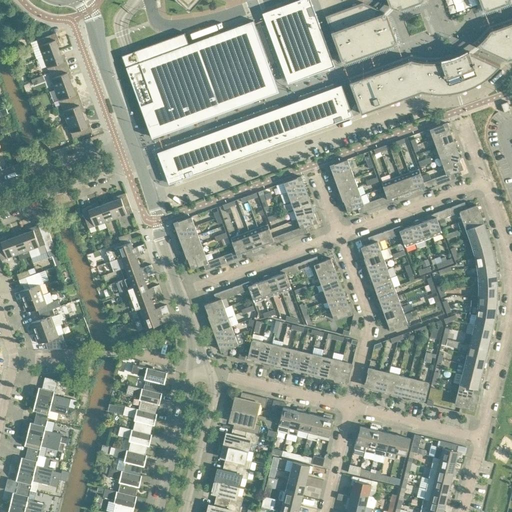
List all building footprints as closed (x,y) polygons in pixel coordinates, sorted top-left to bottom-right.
[(264,16),(263,17),(266,24),(267,23),(288,83),(328,68),(328,69),(332,67),(331,67),(332,67),(334,66),(332,60),(333,59),(310,0),(296,0),(271,10),(263,13),(264,16)] [(387,0),(390,6),(393,7),(398,10),(425,0),(424,0),(387,0)] [(511,0),(479,0),(483,11),(485,11),(511,0)] [(363,2),(325,16),(342,63),(398,43),(387,13),(363,2)] [(179,127),(278,91),(255,28),(256,27),(253,20),(189,44),(185,32),(140,49),(136,50),(128,53),(122,55),(122,56),(148,128),(152,137),(159,135),(179,128),(179,127)] [(481,48),(507,60),(511,58),(511,22),(490,30),(488,32),(487,34),(485,36),(483,38),(482,40),(480,42),(476,45),(479,47),(481,48)] [(43,56),(59,50),(58,46),(59,43),(60,42),(56,33),(37,40),(43,56)] [(61,55),(59,50),(43,56),(49,73),(68,66),(65,56),(64,57),(61,55)] [(350,83),(360,112),(361,113),(365,112),(421,91),(423,92),(425,92),(427,93),(429,93),(432,93),(434,93),(440,93),(441,93),(443,93),(446,93),(452,92),(457,91),(463,90),(466,89),(469,88),(470,87),(472,86),(474,85),(480,82),(485,79),(489,76),(490,75),(491,75),(492,73),(494,72),(496,70),(497,69),(499,67),(500,65),(474,53),(472,52),(469,51),(469,50),(465,52),(462,54),(458,56),(455,57),(451,58),(448,59),(444,60),(440,61),(437,61),(433,62),(430,62),(426,62),(422,61),(418,61),(415,60),(411,59),(349,82),(350,83)] [(72,75),(68,66),(49,73),(55,89),(71,83),(70,78),(71,75),(72,75)] [(55,89),(61,105),(80,98),(77,89),(76,89),(73,88),(71,83),(55,89)] [(335,87),(303,99),(276,109),(165,150),(165,149),(161,150),(161,151),(158,152),(169,183),(172,182),(172,183),(181,179),(350,117),(353,116),(351,111),(351,110),(344,91),(344,92),(341,85),(338,86),(335,87)] [(84,108),(80,98),(61,105),(67,122),(84,116),(82,111),(83,108),(84,108)] [(508,102),(501,104),(504,112),(511,110),(508,102)] [(84,116),(67,122),(73,138),(92,131),(89,122),(88,122),(85,121),(84,116)] [(450,132),(446,123),(430,129),(433,138),(450,132)] [(453,141),(450,132),(433,138),(436,147),(453,141)] [(456,150),(453,141),(436,147),(440,156),(456,150)] [(460,160),(456,150),(440,156),(443,166),(460,160)] [(351,168),(347,159),(331,165),(334,174),(351,168)] [(463,169),(460,160),(443,166),(446,174),(435,178),(437,185),(456,178),(454,172),(463,169)] [(334,174),(337,184),(354,177),(351,168),(334,174)] [(419,169),(409,172),(415,189),(421,187),(422,190),(437,185),(435,178),(423,182),(421,176),(420,174),(419,169)] [(409,172),(400,175),(407,196),(411,194),(410,191),(415,189),(409,172)] [(433,172),(421,176),(423,182),(435,178),(433,172)] [(404,197),(407,196),(400,175),(391,179),(397,196),(403,194),(404,197)] [(304,185),(301,176),(284,182),(287,192),(304,185)] [(357,187),(354,177),(337,184),(341,193),(357,187)] [(386,196),(375,200),(378,207),(393,201),(392,198),(397,196),(391,179),(381,182),(383,188),(386,196)] [(287,192),(280,194),(283,203),(290,201),(307,195),(304,185),(287,192)] [(341,193),(344,202),(361,196),(357,187),(341,193)] [(260,196),(262,201),(266,200),(274,197),(273,193),(270,192),(267,193),(265,194),(264,194),(260,196)] [(117,218),(133,212),(125,193),(116,196),(116,197),(115,200),(111,201),(117,218)] [(290,201),(294,210),(311,204),(307,195),(290,201)] [(364,204),(361,196),(344,202),(347,211),(357,208),(359,214),(378,207),(375,200),(364,204)] [(111,201),(98,206),(104,222),(117,218),(111,201)] [(463,220),(480,213),(476,205),(467,208),(465,202),(446,209),(449,216),(460,212),(463,220)] [(314,213),(311,204),(294,210),(297,219),(314,213)] [(89,228),(104,222),(98,206),(94,207),(91,206),(91,205),(81,209),(89,228)] [(437,220),(449,216),(446,209),(431,215),(432,218),(427,220),(433,237),(442,233),(440,228),(437,220)] [(300,227),(286,232),(289,239),(308,232),(306,226),(317,222),(314,213),(297,219),(300,227)] [(463,220),(458,221),(461,231),(466,229),(483,223),(480,213),(463,220)] [(174,222),(178,232),(195,226),(191,216),(174,222)] [(444,218),(438,220),(441,227),(447,225),(444,218)] [(420,219),(416,220),(424,240),(433,237),(427,220),(421,222),(420,219)] [(424,240),(416,220),(413,221),(414,225),(409,227),(415,244),(424,240)] [(470,238),(490,231),(489,228),(485,229),(483,223),(466,229),(470,238)] [(268,224),(258,228),(264,244),(270,242),(271,246),(289,239),(286,232),(273,237),(270,229),(268,224)] [(26,232),(23,233),(29,250),(31,256),(32,257),(50,250),(52,257),(57,255),(55,249),(48,231),(41,233),(38,225),(28,228),(29,229),(27,232),(26,232)] [(402,225),(387,231),(389,238),(396,235),(400,234),(402,238),(403,242),(405,247),(415,244),(409,227),(403,229),(402,225)] [(178,232),(181,241),(198,235),(195,226),(178,232)] [(258,228),(249,231),(256,251),(260,250),(259,246),(264,244),(258,228)] [(253,252),(256,251),(249,231),(240,234),(246,251),(252,249),(253,252)] [(370,244),(361,247),(364,256),(381,250),(383,249),(380,241),(389,238),(387,231),(368,238),(370,244)] [(470,238),(473,248),(490,243),(488,236),(491,235),(490,234),(491,234),(490,231),(470,238)] [(23,233),(11,238),(17,254),(29,250),(23,233)] [(120,242),(132,238),(130,233),(118,237),(120,242)] [(235,251),(222,256),(224,263),(242,256),(241,253),(246,251),(240,234),(230,238),(232,243),(235,251)] [(181,241),(185,250),(201,244),(198,235),(181,241)] [(0,238),(0,257),(1,260),(17,254),(11,238),(7,239),(4,238),(4,237),(0,238)] [(130,242),(107,250),(106,251),(110,261),(145,248),(144,244),(133,248),(130,242)] [(496,252),(495,249),(492,250),(490,243),(473,248),(475,257),(496,252)] [(185,250),(188,259),(205,253),(201,244),(185,250)] [(110,261),(113,271),(138,262),(136,256),(147,252),(145,248),(110,261)] [(364,256),(367,265),(384,259),(381,250),(364,256)] [(475,257),(477,267),(494,264),(493,257),(497,256),(496,255),(497,255),(496,252),(475,257)] [(208,261),(205,253),(188,259),(191,269),(203,264),(205,270),(224,263),(222,256),(208,261)] [(57,255),(52,257),(55,266),(59,265),(60,264),(57,255)] [(317,257),(296,264),(298,271),(310,267),(313,275),(334,267),(331,258),(319,262),(317,257)] [(387,268),(384,259),(367,265),(371,274),(387,268)] [(428,259),(421,262),(423,267),(430,265),(428,259)] [(138,262),(121,269),(124,279),(153,268),(151,264),(140,268),(138,262)] [(287,276),(298,271),(296,264),(280,270),(281,274),(276,276),(282,292),(291,289),(289,284),(287,276)] [(478,277),(500,274),(499,271),(496,271),(494,264),(477,267),(478,277)] [(35,267),(28,270),(30,275),(37,273),(35,267)] [(337,276),(334,267),(313,275),(314,276),(318,274),(321,283),(337,276)] [(124,279),(117,281),(121,292),(128,289),(146,283),(145,281),(143,277),(154,273),(153,268),(124,279)] [(371,274),(374,284),(391,277),(387,268),(371,274)] [(28,270),(17,274),(19,280),(30,275),(28,270)] [(23,302),(43,294),(39,285),(43,284),(39,272),(37,273),(30,275),(19,280),(21,285),(24,284),(26,289),(19,291),(23,302)] [(269,274),(265,275),(273,296),(282,292),(276,276),(270,278),(269,274)] [(500,277),(500,274),(478,277),(479,286),(497,286),(496,278),(500,278),(499,277),(500,277)] [(273,296),(265,275),(262,277),(263,280),(258,282),(264,299),(273,296)] [(341,286),(337,276),(321,283),(324,292),(341,286)] [(394,287),(391,277),(374,284),(377,293),(394,287)] [(264,299),(258,282),(252,284),(251,281),(233,287),(236,294),(249,289),(252,297),(254,302),(264,299)] [(146,283),(128,289),(132,299),(160,289),(159,284),(148,288),(146,283)] [(344,295),(341,286),(324,292),(327,301),(344,295)] [(479,296),(500,296),(500,293),(497,293),(497,286),(479,286),(479,296)] [(204,304),(208,314),(225,307),(222,299),(236,294),(233,287),(214,294),(216,300),(204,304)] [(377,293),(381,302),(398,296),(394,287),(377,293)] [(136,309),(153,303),(151,297),(162,293),(160,289),(132,299),(136,309)] [(37,308),(39,314),(52,309),(50,302),(46,304),(43,294),(23,302),(27,312),(37,308)] [(347,304),(344,295),(327,301),(331,310),(347,304)] [(471,295),(471,305),(478,305),(496,307),(496,300),(500,300),(500,299),(500,296),(479,296),(471,295)] [(401,305),(398,296),(381,302),(384,311),(401,305)] [(136,309),(139,319),(168,309),(166,305),(155,309),(153,303),(136,309)] [(351,313),(347,304),(331,310),(334,319),(351,313)] [(384,311),(387,320),(404,314),(401,305),(384,311)] [(471,305),(470,314),(477,315),(498,318),(498,315),(495,314),(496,307),(478,305),(471,305)] [(208,314),(211,323),(228,317),(225,307),(208,314)] [(31,323),(35,333),(54,326),(51,316),(55,315),(52,309),(39,314),(41,319),(31,323)] [(169,313),(168,309),(139,319),(143,329),(145,329),(160,323),(159,319),(158,317),(169,313)] [(408,323),(404,314),(387,320),(391,330),(408,323)] [(497,321),(498,318),(477,315),(475,324),(492,328),(494,321),(497,322),(497,320),(497,321)] [(213,327),(215,332),(231,326),(228,317),(211,323),(213,327)] [(472,334),(493,339),(494,335),(490,335),(492,328),(475,324),(472,334)] [(48,349),(67,348),(62,334),(58,335),(54,326),(35,333),(39,344),(45,341),(48,349)] [(215,332),(218,341),(235,335),(231,326),(215,332)] [(235,335),(218,341),(220,345),(221,350),(238,344),(244,342),(240,333),(235,335)] [(493,341),(493,339),(472,334),(470,344),(487,348),(489,342),(492,342),(492,341),(493,341)] [(255,362),(257,363),(262,342),(252,339),(247,357),(255,358),(254,362),(255,362)] [(262,360),(268,362),(272,344),(262,342),(257,363),(261,364),(262,360)] [(275,367),(277,368),(282,347),(272,344),(268,362),(274,363),(274,366),(275,367)] [(467,354),(488,359),(489,356),(486,355),(487,348),(470,344),(467,354)] [(281,365),(288,366),(292,349),(282,347),(277,368),(281,368),(281,365)] [(295,372),(297,372),(302,352),(292,349),(288,366),(294,368),(294,371),(295,372)] [(301,370),(308,371),(312,354),(302,352),(297,372),(300,373),(301,370)] [(315,377),(317,377),(322,357),(312,354),(308,371),(314,373),(314,376),(315,377)] [(488,361),(488,359),(467,354),(465,364),(482,368),(484,362),(487,363),(487,361),(488,361)] [(321,375),(328,376),(332,359),(322,357),(317,377),(320,378),(321,375)] [(335,382),(337,382),(342,361),(332,359),(328,376),(334,378),(333,381),(335,381),(335,382)] [(341,380),(348,381),(352,364),(342,361),(337,382),(340,383),(341,380)] [(146,379),(143,388),(160,392),(162,383),(164,383),(167,372),(155,369),(153,367),(151,368),(139,365),(133,364),(131,373),(144,376),(144,378),(146,379)] [(465,364),(463,374),(483,379),(484,376),(481,375),(482,368),(465,364)] [(379,370),(369,368),(364,385),(372,387),(371,390),(372,391),(374,391),(379,370)] [(378,389),(385,390),(389,373),(379,370),(374,391),(378,392),(378,389)] [(389,373),(385,390),(391,392),(391,395),(392,395),(392,396),(394,396),(399,375),(389,373)] [(463,374),(460,384),(478,388),(479,382),(482,382),(483,381),(483,379),(463,374)] [(398,394),(405,395),(409,378),(399,375),(394,396),(397,397),(398,394)] [(33,397),(33,398),(69,407),(71,399),(54,395),(57,380),(45,377),(42,388),(39,387),(37,395),(33,397)] [(409,378),(405,395),(411,397),(410,400),(412,400),(412,401),(414,401),(419,380),(409,378)] [(414,401),(417,402),(418,398),(425,400),(429,383),(419,380),(414,401)] [(458,394),(479,399),(480,395),(476,394),(478,388),(460,384),(458,394)] [(162,393),(160,392),(143,388),(128,385),(126,393),(140,397),(139,399),(141,399),(138,409),(155,413),(157,403),(159,404),(162,393)] [(265,407),(267,398),(242,392),(240,398),(235,397),(232,409),(256,415),(259,406),(265,407)] [(455,404),(460,406),(473,409),(474,401),(477,402),(478,401),(479,399),(458,394),(455,404)] [(33,398),(33,400),(35,403),(33,411),(36,411),(35,417),(47,420),(48,418),(57,420),(59,413),(67,415),(69,407),(33,398)] [(283,409),(283,407),(284,402),(274,400),(272,406),(283,409)] [(124,412),(123,414),(134,417),(134,420),(136,420),(133,429),(150,434),(152,424),(154,425),(157,413),(155,413),(138,409),(125,406),(125,408),(124,412)] [(293,410),(283,407),(283,409),(277,431),(287,433),(293,410)] [(293,410),(287,433),(297,435),(304,409),(297,407),(296,410),(293,410)] [(234,422),(233,428),(258,434),(261,425),(254,423),(256,415),(232,409),(230,418),(229,421),(234,422)] [(304,409),(297,435),(307,438),(313,414),(303,412),(304,409)] [(317,440),(318,438),(323,417),(313,414),(307,438),(317,440)] [(329,436),(333,419),(330,419),(331,416),(324,415),(323,417),(318,438),(329,440),(330,436),(329,436)] [(25,433),(65,443),(67,437),(62,436),(62,434),(45,430),(47,420),(35,417),(34,423),(30,422),(28,430),(25,432),(25,433)] [(131,441),(128,450),(145,454),(147,445),(149,445),(150,443),(152,434),(150,434),(133,429),(120,426),(118,435),(129,438),(129,440),(131,441)] [(357,439),(356,438),(354,449),(365,451),(370,428),(360,426),(357,439)] [(370,428),(365,451),(375,454),(380,431),(377,430),(378,427),(371,426),(370,428)] [(256,443),(258,434),(233,428),(231,434),(226,433),(226,436),(223,445),(248,450),(250,442),(256,443)] [(276,437),(277,431),(269,429),(267,435),(276,437)] [(390,433),(380,431),(375,454),(384,456),(390,433)] [(26,452),(46,457),(39,455),(41,446),(58,450),(58,449),(64,450),(65,443),(25,433),(24,435),(26,438),(24,445),(28,446),(26,452)] [(394,459),(396,453),(400,436),(390,433),(384,456),(394,459)] [(417,453),(421,436),(414,434),(410,451),(417,453)] [(396,453),(406,455),(410,438),(400,436),(396,453)] [(434,457),(440,458),(455,462),(457,455),(460,456),(460,452),(457,451),(458,445),(440,440),(439,446),(437,446),(434,457)] [(103,444),(101,452),(113,455),(115,447),(109,445),(103,444)] [(225,458),(224,464),(250,470),(252,461),(245,459),(248,450),(223,445),(221,457),(225,458)] [(113,455),(113,456),(124,458),(124,461),(126,461),(123,471),(140,475),(142,465),(144,466),(147,455),(145,454),(128,450),(115,447),(113,455)] [(16,467),(16,468),(51,477),(53,471),(53,469),(44,466),(46,457),(26,452),(25,458),(21,457),(20,465),(16,467)] [(312,463),(323,466),(325,458),(313,455),(312,463)] [(434,457),(432,467),(455,473),(456,470),(454,469),(455,462),(440,458),(434,457)] [(313,466),(310,465),(293,461),(290,471),(307,475),(308,472),(311,473),(313,466)] [(247,479),(250,470),(224,464),(223,470),(218,468),(215,480),(239,486),(241,477),(247,479)] [(359,475),(361,468),(361,467),(350,464),(348,472),(359,475)] [(121,482),(118,491),(135,495),(137,486),(139,486),(139,484),(142,475),(140,475),(123,471),(110,467),(109,473),(108,476),(119,479),(119,481),(121,482)] [(429,478),(450,483),(452,476),(454,477),(455,473),(432,467),(429,478)] [(51,477),(16,468),(16,470),(18,473),(16,480),(19,481),(18,487),(30,490),(36,492),(38,482),(50,485),(51,477)] [(369,477),(370,471),(371,470),(361,468),(359,475),(369,477)] [(375,473),(370,471),(369,477),(379,480),(380,474),(381,471),(376,470),(375,473)] [(290,471),(288,481),(305,485),(307,475),(290,471)] [(379,480),(389,482),(390,476),(380,474),(379,480)] [(352,491),(368,495),(370,487),(376,488),(377,482),(353,476),(351,484),(353,485),(352,491)] [(390,476),(389,482),(399,485),(400,479),(390,476)] [(427,488),(432,490),(450,494),(451,491),(448,490),(450,483),(429,478),(427,488)] [(217,494),(215,499),(241,506),(243,497),(237,495),(239,486),(215,480),(212,492),(217,494)] [(302,495),(305,485),(288,481),(285,491),(302,495)] [(8,502),(7,503),(43,511),(45,504),(34,501),(28,500),(30,490),(18,487),(16,493),(13,492),(11,499),(8,502)] [(266,487),(264,496),(270,497),(272,488),(266,487)] [(135,495),(118,491),(105,488),(105,489),(104,493),(103,497),(114,500),(114,502),(116,502),(113,511),(130,511),(132,506),(134,507),(137,496),(135,495)] [(449,498),(450,494),(432,490),(427,488),(424,499),(445,504),(447,497),(449,498)] [(280,492),(279,498),(280,500),(283,501),(300,505),(302,495),(285,491),(282,490),(282,491),(280,492)] [(346,501),(366,506),(374,508),(377,497),(368,495),(352,491),(350,497),(348,497),(346,501)] [(264,496),(261,506),(266,508),(270,509),(273,498),(270,497),(264,496)] [(239,511),(241,506),(215,499),(214,505),(209,504),(206,511),(239,511)] [(422,509),(427,511),(432,511),(445,511),(446,511),(443,511),(445,504),(424,499),(422,509)] [(283,501),(280,511),(284,511),(298,511),(300,505),(283,501)] [(348,507),(346,511),(364,511),(366,506),(346,501),(345,506),(348,507)] [(42,511),(43,511),(7,503),(7,505),(9,508),(8,511),(42,511)]
